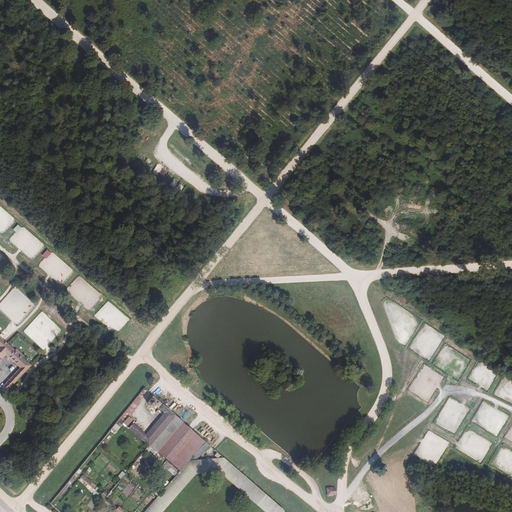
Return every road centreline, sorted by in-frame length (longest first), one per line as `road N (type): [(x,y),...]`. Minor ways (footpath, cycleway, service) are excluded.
road 1 (track): [(338,511),(348,450),(379,406),(387,370),(353,275),(33,0)]
road 2 (track): [(13,511),(427,0)]
road 3 (track): [(0,249),(112,349),(141,355),(321,511)]
road 4 (track): [(192,287),(511,265)]
road 5 (track): [(511,410),(477,393),(445,391),(340,503)]
road 6 (track): [(511,102),(394,0)]
